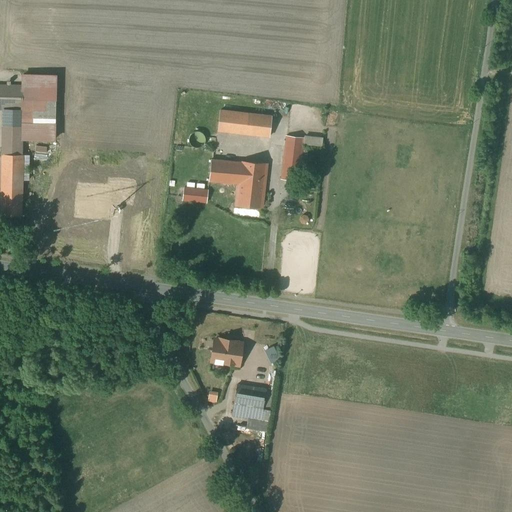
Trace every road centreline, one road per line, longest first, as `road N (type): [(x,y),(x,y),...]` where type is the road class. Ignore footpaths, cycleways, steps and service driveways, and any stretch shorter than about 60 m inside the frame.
road 1 (unclassified): [(493,0),(444,332)]
road 2 (secondary): [(444,332),(140,288)]
road 3 (unclassified): [(254,511),(140,288)]
road 4 (secondary): [(140,288),(0,267)]
